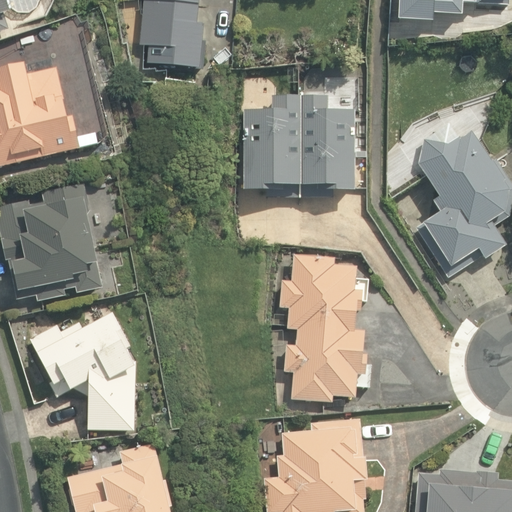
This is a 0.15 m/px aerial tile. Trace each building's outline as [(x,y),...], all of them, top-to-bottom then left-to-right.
[(0,0),(0,42),(6,40),(1,25),(19,19),(13,0),(0,0)] [(147,0),(143,47),(150,47),(148,67),(197,71),(203,0),(147,0)] [(511,0),(401,0),(400,25),(437,28),(438,22),(464,24),(464,11),(480,12),(480,0),(511,0)] [(0,171),(81,152),(58,57),(0,70),(0,171)] [(299,196),(304,97),(266,95),(266,112),(244,111),(240,193),(299,196)] [(304,97),(299,196),(356,199),(360,117),(331,116),(332,98),(304,97)] [(411,154),(421,169),(441,201),(432,207),(441,222),(424,232),(451,274),(480,256),(488,268),(511,252),(511,249),(496,224),(511,213),(511,173),(503,159),(492,165),(474,135),(453,148),(444,134),(411,154)] [(0,194),(0,234),(3,273),(15,272),(17,294),(97,287),(89,187),(0,194)] [(125,255),(98,264),(110,301),(138,292),(125,255)] [(284,375),(292,376),(291,404),(338,406),(338,401),(358,402),(360,374),(368,375),(370,337),(362,337),(363,305),(367,305),(368,272),(332,270),(333,259),(294,257),(293,280),(281,280),(279,309),(289,309),(288,330),(300,331),(299,348),(285,347),(284,375)] [(28,336),(31,341),(55,392),(68,386),(72,396),(90,388),(89,435),(135,436),(136,361),(113,316),(86,330),(82,322),(59,334),(53,323),(28,336)] [(362,511),(358,422),(358,417),(306,420),(307,433),(283,435),(284,459),(275,460),(276,483),(262,484),(263,511),(362,511)] [(124,469),(67,482),(74,511),(172,511),(157,444),(120,452),(124,469)] [(511,511),(511,478),(422,470),(417,511),(511,511)]
